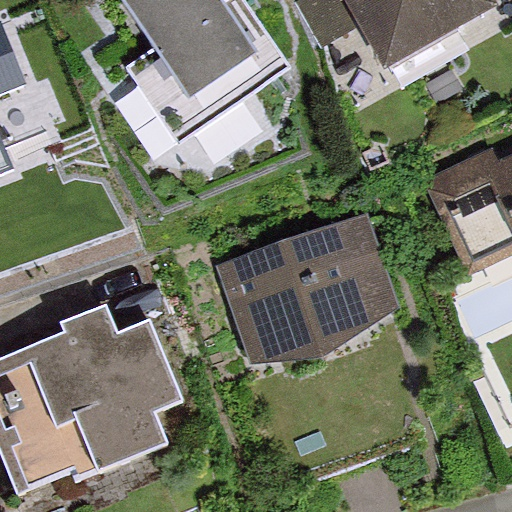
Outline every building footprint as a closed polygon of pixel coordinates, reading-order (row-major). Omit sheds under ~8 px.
[(255,0),(248,6),(243,0),(151,0),(150,1),(181,46),(150,67),(189,123),(199,116),(213,136),(310,69),(262,0),(255,0)] [(367,0),(407,67),(511,4),(511,2),(510,0),(367,0)] [(0,55),(0,156),(36,142),(0,55)] [(493,157),(432,183),(469,269),(511,250),(511,167),(499,172),(493,157)] [(364,223),(224,271),(255,359),(319,353),(395,311),(364,223)] [(71,342),(0,369),(0,445),(0,446),(18,491),(72,470),(76,480),(162,447),(149,415),(179,404),(150,330),(119,342),(107,312),(66,328),(71,342)]
